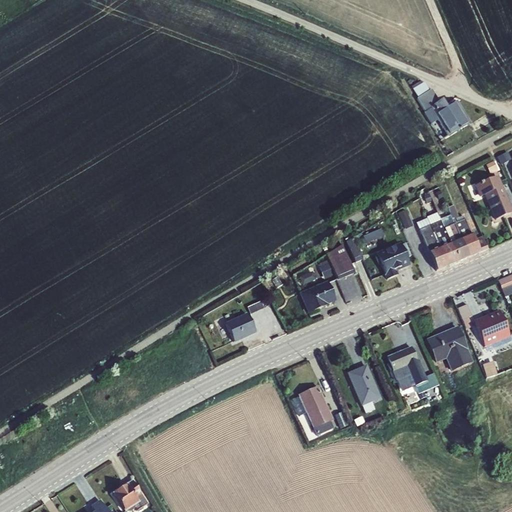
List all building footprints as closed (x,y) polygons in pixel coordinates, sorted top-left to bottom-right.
[(407,81),(403,83),(407,91),(412,88),(407,81)] [(429,108),(438,102),(431,90),(428,91),(424,83),(412,89),(417,98),(417,99),(425,112),(423,113),(430,125),(437,121),(429,108)] [(437,121),(448,138),(471,124),(456,101),(446,107),(441,100),(438,102),(429,108),(437,121)] [(507,152),(496,157),(500,165),(511,160),(507,152)] [(494,161),(485,165),(490,175),(499,170),(494,161)] [(483,195),(494,220),(511,212),(511,209),(498,175),(474,184),(479,197),(483,195)] [(454,225),(460,239),(471,235),(463,216),(458,218),(453,206),(447,208),(454,225)] [(405,211),(398,213),(405,230),(412,227),(405,211)] [(426,219),(429,225),(440,221),(439,220),(440,220),(437,213),(433,214),(432,211),(425,214),(426,219)] [(429,225),(426,219),(416,224),(428,252),(438,248),(429,225)] [(449,243),(443,229),(440,221),(429,225),(438,248),(439,247),(449,243)] [(460,239),(454,225),(443,229),(449,243),(460,239)] [(382,227),(364,235),(368,243),(385,235),(382,227)] [(460,239),(468,258),(479,253),(474,240),(472,234),(471,235),(460,239)] [(357,235),(346,242),(355,264),(362,260),(355,244),(360,242),(357,235)] [(474,240),(479,253),(488,250),(482,237),(474,240)] [(449,243),(458,262),(468,258),(460,239),(449,243)] [(386,281),(397,275),(396,272),(410,266),(400,243),(375,254),(386,281)] [(439,247),(448,266),(458,262),(449,243),(439,247)] [(337,281),(354,274),(342,245),(326,255),(334,276),(299,291),(300,294),(327,282),(328,284),(337,281)] [(428,252),(436,271),(448,266),(439,247),(438,248),(428,252)] [(511,274),(498,281),(505,297),(511,293),(511,274)] [(299,294),(307,315),(328,306),(327,305),(335,301),(328,284),(327,282),(300,294),(299,294)] [(251,313),(265,308),(262,302),(249,306),(251,313)] [(466,305),(458,309),(465,327),(470,325),(467,318),(471,317),(466,305)] [(473,322),(484,348),(509,338),(498,311),(473,322)] [(225,323),(234,343),(256,333),(247,314),(225,323)] [(445,360),(450,372),(472,363),(457,327),(425,340),(435,364),(445,360)] [(417,362),(410,347),(386,357),(389,364),(386,365),(390,373),(392,372),(392,373),(417,362)] [(411,347),(410,347),(417,362),(392,373),(396,381),(399,380),(402,388),(413,383),(417,394),(438,386),(433,374),(425,377),(419,360),(417,361),(411,347)] [(492,361),(482,365),(486,378),(496,375),(492,361)] [(346,374),(361,407),(371,403),(380,399),(366,365),(346,374)] [(306,414),(313,430),(330,423),(333,421),(317,387),(297,396),(298,398),(306,414)] [(306,414),(298,398),(292,401),(299,417),(306,414)] [(371,403),(361,407),(365,414),(374,410),(371,403)] [(342,412),(334,416),(339,430),(348,426),(342,412)] [(361,417),(353,421),(356,427),(364,423),(361,417)] [(333,429),(330,423),(313,430),(316,437),(333,429)] [(134,508),(135,507),(137,511),(147,504),(133,481),(127,484),(126,483),(112,494),(125,511),(126,511),(129,511),(131,511),(132,511),(133,510),(134,508)] [(107,511),(100,500),(90,507),(92,511),(107,511)]
